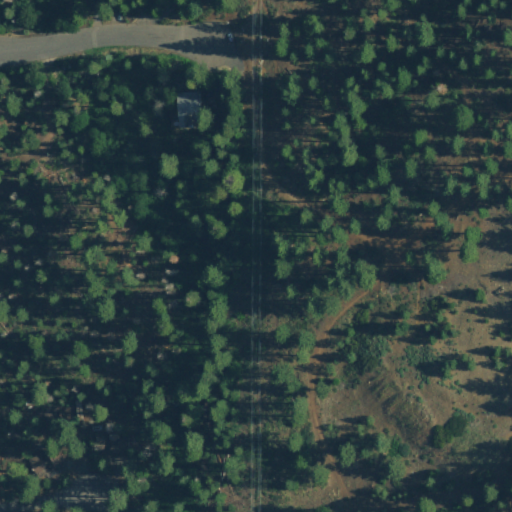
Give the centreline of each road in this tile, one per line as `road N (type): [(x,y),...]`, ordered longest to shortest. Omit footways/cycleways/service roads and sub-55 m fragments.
road 1 (track): [(511,173),(406,237),(370,239),(279,180),(248,56),(206,41)]
road 2 (residential): [(206,41),(115,33),(0,51)]
